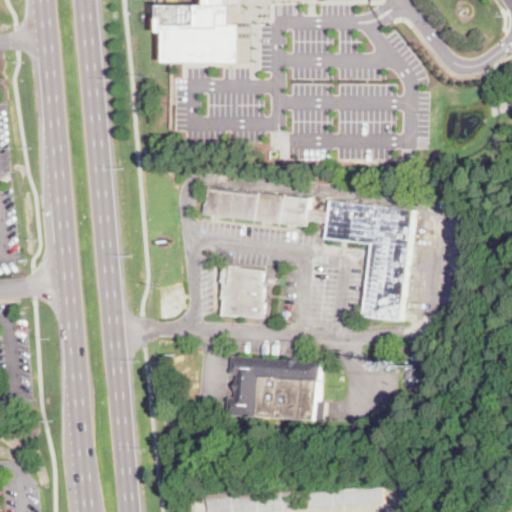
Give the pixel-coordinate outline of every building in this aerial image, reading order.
[(170,15),(171,31),(177,31),(178,61),(255,61),(256,23),(247,23),(247,4),(240,3),(240,0),(218,0),(218,3),(210,3),(210,23),(178,23),(178,15),(170,15)] [(313,199),(312,211),(332,213),(333,201),(418,210),(406,320),(368,315),(376,244),(329,238),(331,222),(312,220),(312,226),(207,214),(208,203),(211,204),(213,187),(313,199)] [(268,307),(267,317),(241,314),(241,316),(226,315),(228,298),(225,298),(227,282),(225,282),(227,264),(241,265),(241,267),(267,270),(266,285),(267,285),(266,301),(269,302),(268,307)] [(286,359),(292,359),(304,360),(304,361),(326,363),(323,402),(330,402),(329,421),(260,416),(260,417),(250,416),(231,415),(233,397),(239,397),(241,374),(235,374),(236,356),(286,359)] [(403,511),(401,485),(415,484),(417,511),(403,511)] [(385,491),(386,499),(386,502),(269,511),(210,511),(209,495),(234,493),(235,496),(309,489),(310,492),(385,486),(385,491)]
